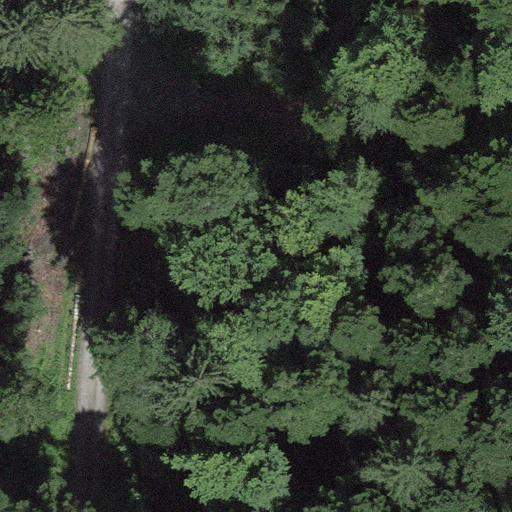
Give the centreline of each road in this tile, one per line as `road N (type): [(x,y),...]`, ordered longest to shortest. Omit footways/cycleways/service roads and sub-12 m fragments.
road 1 (track): [(511,40),(429,37),(99,115),(0,72)]
road 2 (track): [(111,0),(99,115),(88,511)]
